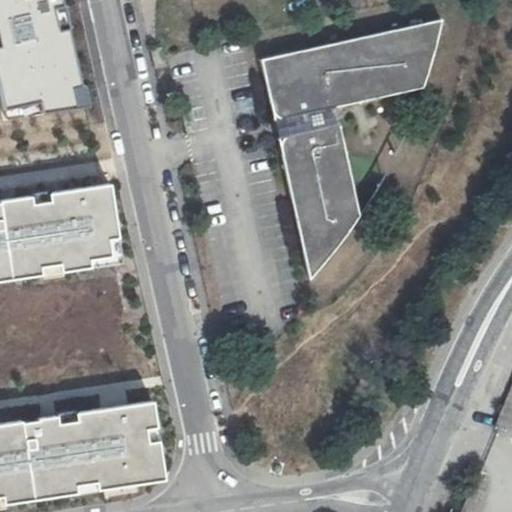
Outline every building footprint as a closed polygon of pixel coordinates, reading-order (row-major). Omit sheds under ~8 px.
[(95,110),(64,0),(0,0),(0,72),(11,117),(95,110)] [(284,120),(323,112),(424,90),(437,25),(259,62),(272,123),(284,120)] [(164,65),(162,55),(160,46),(148,49),(152,67),(164,65)] [(284,120),(288,138),(327,129),(323,112),(284,120)] [(337,127),(327,129),(288,138),(275,141),(308,282),(359,217),(337,127)] [(0,282),(16,280),(15,271),(37,268),(38,276),(79,270),(77,261),(99,258),(96,240),(107,239),(104,221),(99,184),(37,194),(39,203),(19,206),(18,197),(0,199),(0,282)] [(17,194),(18,197),(19,206),(39,203),(37,194),(37,191),(17,194)] [(111,265),(107,239),(96,240),(99,258),(77,261),(79,270),(111,265)] [(15,271),(16,280),(17,284),(39,280),(38,276),(37,268),(15,271)] [(0,498),(55,491),(53,481),(75,478),(76,487),(144,477),(138,439),(126,441),(123,424),(135,422),(131,397),(54,409),(55,418),(35,421),(34,412),(29,413),(16,415),(16,418),(0,420),(0,498)] [(33,408),(34,412),(35,421),(55,418),(54,409),(53,405),(45,407),(33,408)] [(137,432),(135,422),(123,424),(126,441),(138,439),(137,432)] [(75,478),(53,481),(55,491),(55,494),(77,491),(76,487),(75,478)]
